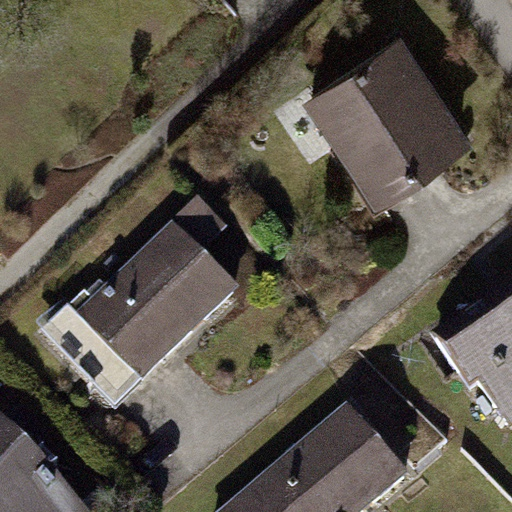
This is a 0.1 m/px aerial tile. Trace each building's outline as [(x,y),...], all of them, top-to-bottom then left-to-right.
[(482,142),(409,32),(310,98),(384,207),(482,142)] [(73,307),(46,334),(101,389),(127,364),(156,393),(249,302),(211,264),(237,238),(203,203),(84,319),(73,307)] [(511,282),(442,328),(511,435),(511,434),(511,282)] [(392,511),(422,487),(354,405),(224,511),(392,511)] [(0,511),(90,511),(4,424),(0,428),(0,511)]
